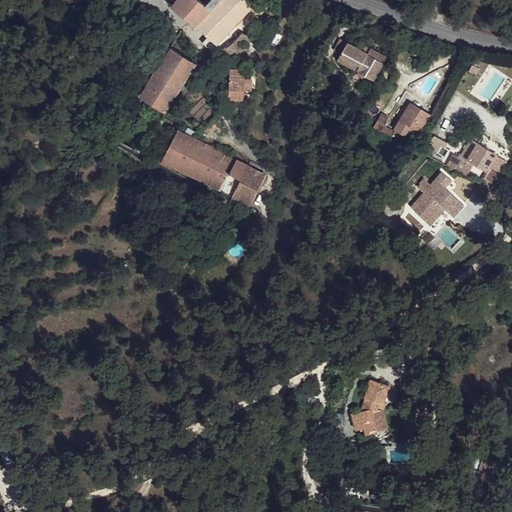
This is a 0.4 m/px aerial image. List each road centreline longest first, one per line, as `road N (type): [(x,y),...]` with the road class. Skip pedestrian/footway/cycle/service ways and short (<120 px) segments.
road 1 (residential): [(151,472),(206,421),(304,374),(465,278),(511,235)]
road 2 (unknown): [(27,145),(58,135),(78,102),(70,56),(43,0)]
road 3 (tertiary): [(350,0),(511,45)]
road 4 (residential): [(151,472),(34,511)]
